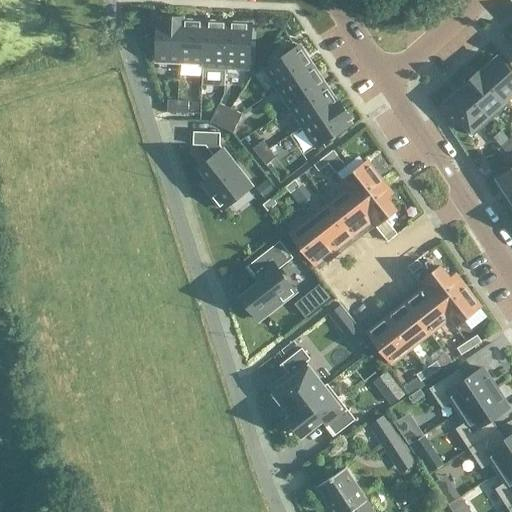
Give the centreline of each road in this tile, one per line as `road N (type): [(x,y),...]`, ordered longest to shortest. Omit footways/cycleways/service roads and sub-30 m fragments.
road 1 (residential): [(278,511),(109,0)]
road 2 (residential): [(343,292),(462,201)]
road 3 (residential): [(462,201),(385,82)]
road 4 (residential): [(480,0),(385,82)]
